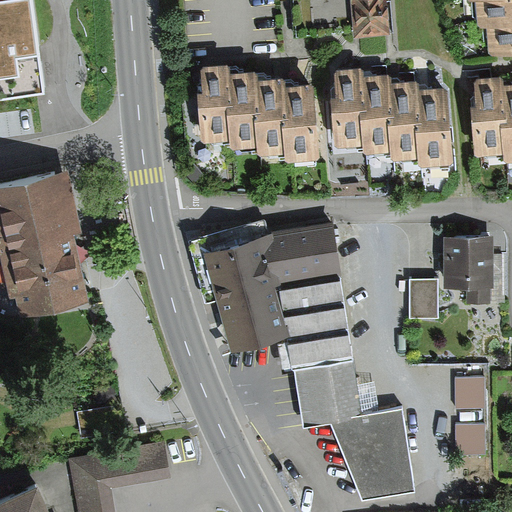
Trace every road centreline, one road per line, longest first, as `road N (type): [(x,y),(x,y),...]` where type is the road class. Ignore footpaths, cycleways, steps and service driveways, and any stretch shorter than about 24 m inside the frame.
road 1 (residential): [(152,213),(491,209),(511,219)]
road 2 (primary): [(152,213),(189,357),(263,511)]
road 3 (residential): [(0,158),(141,133)]
road 4 (primary): [(130,0),(141,133)]
